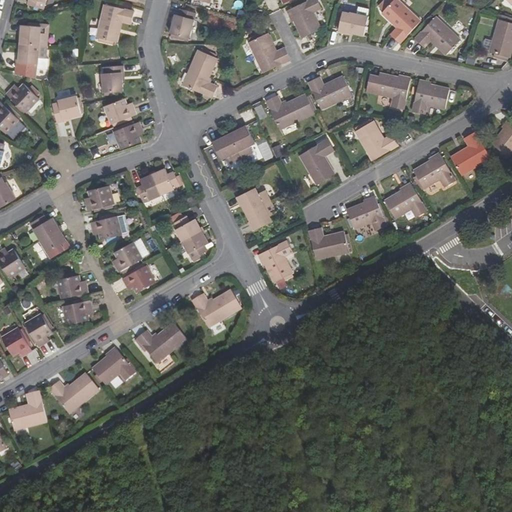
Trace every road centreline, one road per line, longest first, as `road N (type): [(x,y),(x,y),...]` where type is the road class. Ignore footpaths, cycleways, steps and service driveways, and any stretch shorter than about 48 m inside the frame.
road 1 (residential): [(180,134),(332,55),(509,86)]
road 2 (residential): [(0,488),(275,327)]
road 3 (residential): [(240,252),(0,394)]
road 4 (residential): [(275,327),(511,182)]
road 5 (residential): [(509,86),(470,120),(304,219)]
road 6 (residential): [(2,222),(79,177),(180,134)]
road 7 (residential): [(180,134),(151,50),(161,0)]
road 8 (residential): [(240,252),(180,134)]
